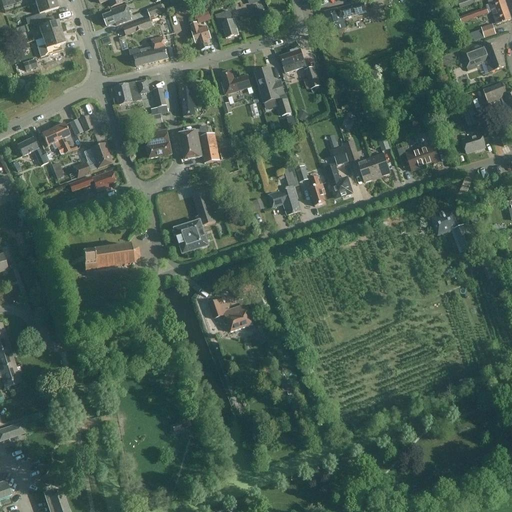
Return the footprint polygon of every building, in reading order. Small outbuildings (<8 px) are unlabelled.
[(28,25),(33,24),(46,19),(44,14),(58,9),(55,0),(48,0),(36,4),(39,15),(26,19),(28,25)] [(462,0),(458,2),(461,9),(476,4),(474,0),(462,0)] [(493,0),(488,2),(497,25),(511,20),(504,0),(493,0)] [(366,13),(364,4),(337,10),(325,13),(330,33),(342,30),(346,29),(343,19),(366,13)] [(118,23),(119,25),(127,23),(127,22),(132,20),(127,5),(111,11),(111,13),(103,16),(107,27),(118,23)] [(164,12),(161,5),(147,10),(150,18),(164,12)] [(265,18),(261,6),(253,9),(257,21),(265,18)] [(489,14),(487,8),(460,18),(462,24),(489,14)] [(234,20),(233,20),(230,12),(216,16),(221,31),(224,30),(227,39),(239,36),(234,20)] [(205,23),(202,14),(194,17),(196,21),(198,21),(199,25),(205,23)] [(55,23),(53,17),(46,19),(33,24),(35,30),(39,28),(43,39),(62,33),(58,22),(55,23)] [(144,31),(141,23),(124,29),(126,35),(135,31),(136,33),(144,31)] [(208,27),(199,30),(197,23),(191,25),(193,32),(192,32),(196,44),(199,43),(202,51),(210,49),(208,40),(211,39),(208,27)] [(496,35),(493,25),(481,28),(482,31),(477,33),(475,36),(477,41),(496,35)] [(41,58),(63,52),(61,45),(65,44),(62,33),(43,39),(45,46),(37,48),(41,58)] [(169,60),(163,38),(152,40),(154,48),(133,53),(136,68),(169,60)] [(497,45),(487,49),(484,42),(461,51),(468,72),(478,68),(477,67),(486,63),(490,73),(505,67),(497,45)] [(291,54),(280,57),(284,68),(286,74),(295,72),(306,68),(300,49),(291,52),(291,54)] [(37,68),(35,60),(23,64),(25,72),(37,68)] [(310,89),(311,90),(321,86),(315,68),(305,71),(308,81),(304,82),(307,90),(310,89)] [(270,70),(256,74),(265,103),(270,102),(277,100),(279,107),(282,117),(292,114),(287,95),(284,95),(281,83),(275,85),(270,70)] [(248,76),(234,80),(232,72),(221,75),(224,86),(223,87),(225,96),(252,88),(248,76)] [(116,88),(120,106),(142,101),(141,95),(150,93),(147,81),(138,83),(116,88)] [(338,84),(341,91),(347,89),(344,82),(338,84)] [(449,94),(446,83),(437,86),(440,97),(449,94)] [(198,109),(195,84),(179,86),(180,99),(181,99),(182,107),(183,107),(184,118),(196,117),(195,110),(198,109)] [(511,91),(507,94),(502,84),(483,91),(489,106),(502,100),(505,107),(502,108),(507,117),(511,114),(511,91)] [(154,91),(158,109),(167,106),(163,88),(154,91)] [(460,101),(468,128),(478,124),(470,98),(460,101)] [(223,105),(225,115),(232,114),(229,104),(223,105)] [(296,118),(304,122),(308,114),(300,110),(296,118)] [(475,112),(479,124),(486,122),(482,110),(475,112)] [(163,123),(161,115),(159,115),(153,117),(141,119),(142,127),(163,123)] [(80,120),(85,133),(94,130),(89,116),(80,120)] [(297,128),(294,118),(287,120),(290,130),(297,128)] [(77,120),(69,124),(75,137),(83,133),(77,120)] [(53,130),(59,142),(61,147),(64,153),(65,155),(71,152),(65,139),(70,136),(64,124),(53,130)] [(463,141),(467,155),(486,149),(483,140),(490,138),(486,126),(478,129),(480,136),(463,141)] [(209,136),(207,127),(201,128),(201,130),(180,134),(185,161),(204,158),(205,164),(212,163),(213,167),(221,166),(220,161),(215,134),(209,136)] [(47,147),(59,142),(53,130),(42,135),(47,147)] [(170,143),(167,131),(145,135),(147,148),(150,160),(172,155),(170,143)] [(257,136),(259,143),(271,140),(269,134),(257,136)] [(426,167),(440,163),(436,151),(442,149),(438,137),(427,140),(430,147),(420,150),(426,167)] [(390,150),(386,138),(378,140),(382,153),(390,150)] [(45,155),(42,157),(38,149),(33,139),(17,147),(22,158),(34,152),(41,167),(49,163),(45,155)] [(344,145),(351,164),(361,161),(354,142),(344,145)] [(112,164),(105,144),(90,150),(96,165),(88,168),(86,164),(73,169),(77,180),(90,175),(89,172),(98,169),(112,164)] [(220,149),(222,160),(234,157),(232,146),(220,149)] [(349,163),(344,147),(332,151),(337,167),(349,163)] [(426,167),(420,150),(410,154),(408,147),(398,150),(404,169),(410,166),(412,172),(426,167)] [(378,179),(391,174),(384,155),(371,159),(378,179)] [(365,183),(378,179),(371,159),(358,164),(365,183)] [(13,165),(18,173),(22,171),(17,163),(13,165)] [(340,181),(335,165),(325,169),(328,175),(330,175),(333,183),(331,184),(336,200),(353,194),(348,178),(340,181)] [(296,169),(300,183),(309,180),(305,166),(296,169)] [(299,186),(293,168),(285,171),(290,189),(269,195),(273,209),(284,205),(287,216),(301,212),(293,188),(299,186)] [(94,184),(98,193),(106,190),(105,188),(108,187),(107,185),(116,182),(112,171),(91,179),(90,178),(69,185),(72,193),(94,184)] [(0,193),(12,188),(7,177),(0,179),(0,193)] [(322,182),(320,183),(318,177),(311,179),(314,188),(309,189),(315,207),(326,204),(324,195),(326,195),(323,185),(322,185),(322,182)] [(201,223),(214,218),(212,212),(218,210),(214,200),(219,199),(215,186),(192,193),(199,217),(196,218),(197,222),(198,223),(201,222),(201,223)] [(16,192),(11,195),(15,203),(20,201),(16,192)] [(96,202),(94,195),(79,200),(81,207),(96,202)] [(65,203),(68,212),(79,209),(76,200),(65,203)] [(251,213),(264,210),(261,200),(248,204),(251,213)] [(458,228),(452,211),(431,219),(438,236),(452,231),(460,255),(467,252),(480,247),(476,236),(477,236),(473,225),(467,227),(466,225),(458,228)] [(469,214),(473,225),(478,223),(474,212),(469,214)] [(198,223),(197,222),(175,230),(183,255),(209,247),(203,228),(216,223),(214,218),(201,223),(201,222),(198,223)] [(137,250),(130,246),(83,253),(85,272),(132,266),(133,265),(138,260),(139,259),(138,251),(137,250)] [(478,256),(487,281),(496,277),(487,253),(478,256)] [(232,289),(235,298),(254,291),(250,282),(232,289)] [(230,311),(226,299),(209,304),(215,320),(225,316),(231,333),(253,325),(246,305),(230,311)] [(272,342),(266,325),(258,328),(265,345),(272,342)] [(0,356),(11,353),(6,338),(0,340),(0,356)] [(0,372),(0,373),(16,368),(11,353),(0,356),(0,372)] [(21,383),(16,368),(0,373),(0,379),(2,379),(5,388),(21,383)] [(191,427),(186,411),(181,413),(184,421),(182,422),(183,425),(184,424),(185,429),(191,427)] [(0,442),(26,434),(22,423),(0,430),(0,442)] [(199,472),(185,478),(189,486),(202,481),(199,472)] [(0,511),(68,511),(63,495),(54,498),(52,492),(44,495),(49,511),(0,511),(0,499),(11,496),(6,482),(0,483),(0,511)] [(148,489),(141,486),(135,489),(135,496),(141,500),(146,498),(148,494),(148,489)]
